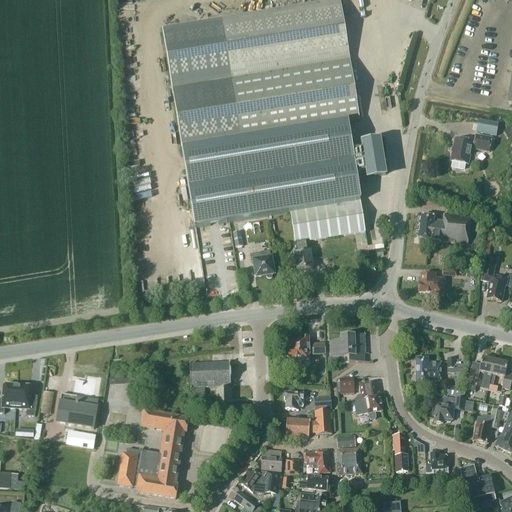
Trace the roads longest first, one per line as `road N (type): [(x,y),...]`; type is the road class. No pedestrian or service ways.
road 1 (unclassified): [(384,298),(409,140),(453,0)]
road 2 (tertiary): [(0,354),(257,313)]
road 3 (residential): [(511,476),(404,419),(390,356),(400,308)]
road 4 (residential): [(254,446),(263,411),(257,313)]
road 5 (tertiary): [(257,313),(384,298)]
